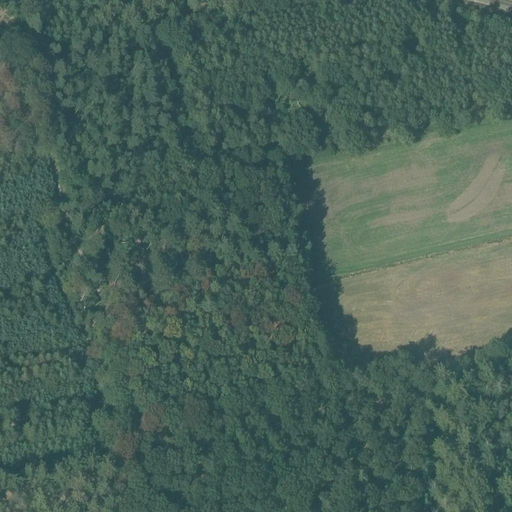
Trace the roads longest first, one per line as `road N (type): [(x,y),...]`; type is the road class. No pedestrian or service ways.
road 1 (track): [(37,47),(61,215),(121,369),(122,511)]
road 2 (track): [(120,430),(325,385)]
